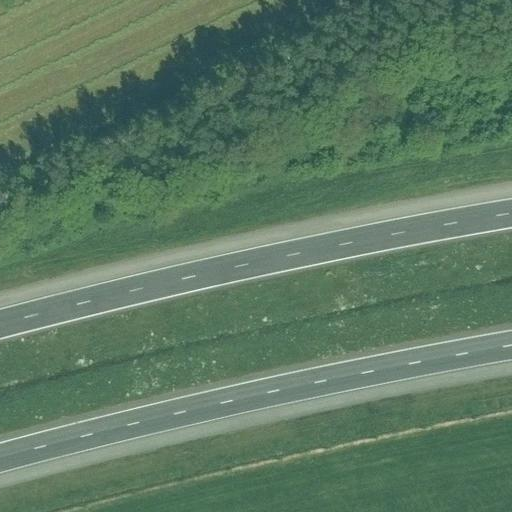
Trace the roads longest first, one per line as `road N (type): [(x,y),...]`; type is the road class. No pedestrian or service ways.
road 1 (motorway): [(511,210),(0,323)]
road 2 (motorway): [(0,456),(330,377),(511,346)]
